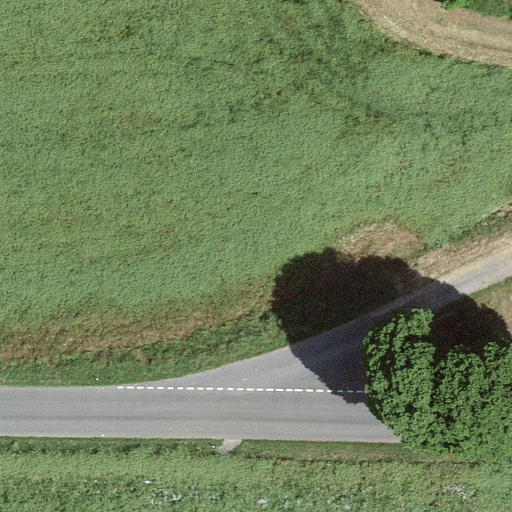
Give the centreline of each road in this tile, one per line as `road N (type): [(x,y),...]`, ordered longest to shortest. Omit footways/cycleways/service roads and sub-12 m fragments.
road 1 (tertiary): [(511,422),(0,406)]
road 2 (track): [(209,411),(511,267)]
